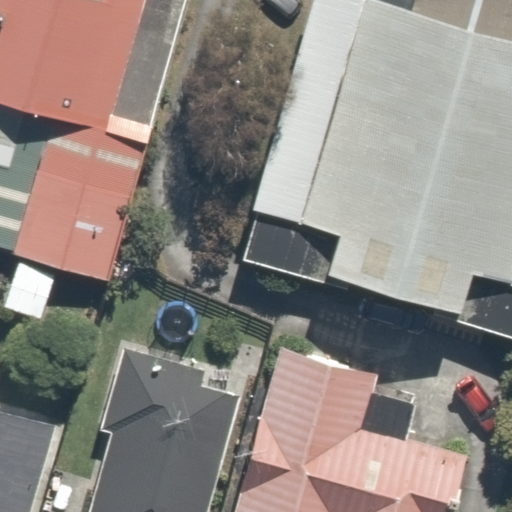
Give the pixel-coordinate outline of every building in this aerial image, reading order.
[(0,0),(0,90),(101,117),(132,0),(0,0)] [(511,214),(511,44),(369,0),(311,0),(234,250),(477,326),(511,214)] [(0,239),(57,255),(99,267),(131,151),(0,113),(0,239)] [(0,303),(40,315),(57,255),(0,239),(0,303)] [(425,511),(445,441),(342,413),(359,349),(264,324),(247,386),(245,394),(212,511),(425,511)] [(247,386),(103,348),(83,421),(97,425),(73,511),(212,511),(245,394),(247,386)] [(0,511),(21,511),(53,413),(0,396),(0,511)]
